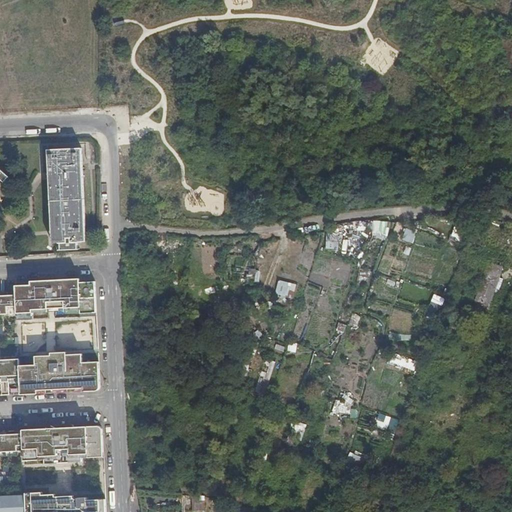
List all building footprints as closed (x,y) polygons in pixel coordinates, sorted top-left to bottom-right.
[(82,147),(48,148),(51,229),(52,242),(67,241),(67,236),(71,236),(71,241),(86,240),(85,224),(82,147)] [(385,221),(382,221),(381,223),(375,222),(374,233),(385,234),(385,221)] [(401,241),(410,244),(414,233),(404,229),(401,241)] [(327,233),(327,249),(338,250),(339,233),(327,233)] [(362,243),(363,235),(355,234),(354,242),(362,243)] [(499,276),(504,264),(489,259),(475,298),(476,298),(489,303),(492,295),(499,276)] [(365,273),(356,270),(349,292),(360,296),(363,287),(365,288),(371,270),(369,270),(370,268),(367,267),(365,273)] [(253,283),(253,275),(245,275),(245,283),(253,283)] [(503,277),(499,276),(492,295),(496,296),(503,277)] [(0,313),(18,313),(19,316),(33,315),(33,312),(50,311),(50,308),(66,307),(66,310),(81,309),(82,312),(97,312),(95,281),(80,281),(80,278),(31,280),(31,284),(17,284),(17,294),(4,294),(4,290),(0,289),(0,313)] [(296,286),(277,281),(272,298),(283,301),(284,298),(293,300),(296,286)] [(474,303),(487,308),(489,303),(476,298),(474,303)] [(348,314),(345,325),(356,329),(360,318),(348,314)] [(59,347),(81,347),(80,337),(89,337),(88,323),(58,323),(59,347)] [(452,324),(449,332),(462,336),(474,340),(476,341),(478,333),(452,324)] [(471,350),(474,340),(462,336),(459,346),(471,350)] [(297,352),(298,343),(290,342),(289,351),(297,352)] [(0,394),(98,389),(101,385),(100,361),(83,362),(83,354),(66,355),(66,352),(52,353),(52,355),(35,356),(36,364),(21,365),(20,358),(0,359),(0,394)] [(415,365),(389,355),(386,362),(413,372),(415,365)] [(268,396),(275,360),(264,358),(257,394),(268,396)] [(334,411),(348,414),(350,403),(337,399),(334,411)] [(306,432),(306,422),(292,423),(292,432),(306,432)] [(98,424),(0,430),(0,450),(23,450),(24,460),(45,458),(46,462),(82,460),(82,456),(103,455),(101,428),(98,424)] [(363,468),(367,456),(353,451),(349,462),(363,468)] [(0,511),(106,511),(105,498),(86,500),(86,495),(60,496),(59,494),(42,495),(42,492),(25,493),(25,496),(0,497),(0,511)] [(193,495),(193,511),(206,511),(206,495),(193,495)]
